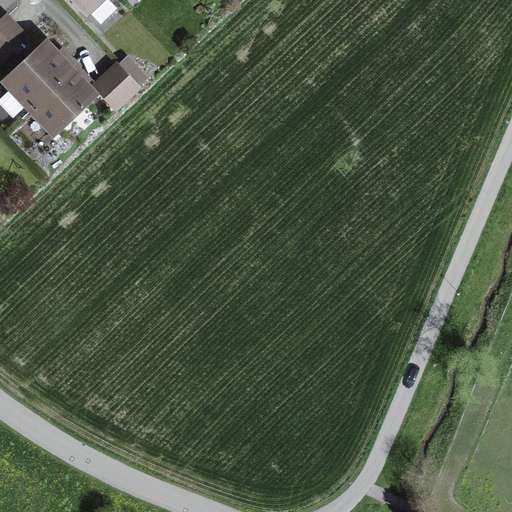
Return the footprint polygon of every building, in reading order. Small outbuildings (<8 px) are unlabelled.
[(63,0),(89,27),(113,5),(108,0),(63,0)] [(43,53),(11,22),(0,32),(0,64),(15,79),(43,53)] [(27,112),(71,69),(49,46),(43,53),(15,79),(5,90),(27,112)] [(118,105),(149,76),(125,51),(94,80),(118,105)] [(71,69),(27,112),(57,143),(102,100),(71,69)]
